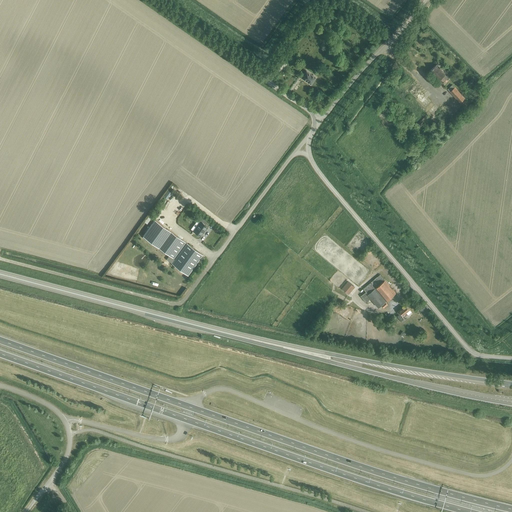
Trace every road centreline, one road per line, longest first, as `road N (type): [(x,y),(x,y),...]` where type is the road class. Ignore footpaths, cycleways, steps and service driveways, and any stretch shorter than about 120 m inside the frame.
road 1 (trunk): [(511,509),(350,463),(0,340)]
road 2 (trunk): [(0,353),(468,511)]
road 3 (unclassified): [(0,259),(180,304),(294,153)]
road 4 (unclassified): [(511,358),(472,354),(457,342),(308,157)]
road 5 (trunk): [(0,274),(255,341)]
road 6 (trunk): [(255,341),(511,402)]
road 7 (trunk): [(511,385),(255,341)]
road 8 (unclassified): [(318,119),(145,0)]
road 9 (unclassified): [(26,511),(63,462),(69,434),(46,402),(0,386)]
road 10 (unclassified): [(318,119),(424,0)]
